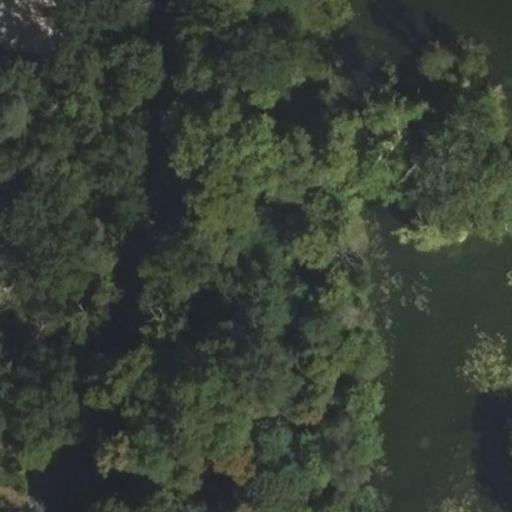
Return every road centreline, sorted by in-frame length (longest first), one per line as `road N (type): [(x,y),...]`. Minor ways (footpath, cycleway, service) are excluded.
road 1 (tertiary): [(180,0),(171,221),(53,511)]
road 2 (track): [(197,511),(212,299),(286,0)]
